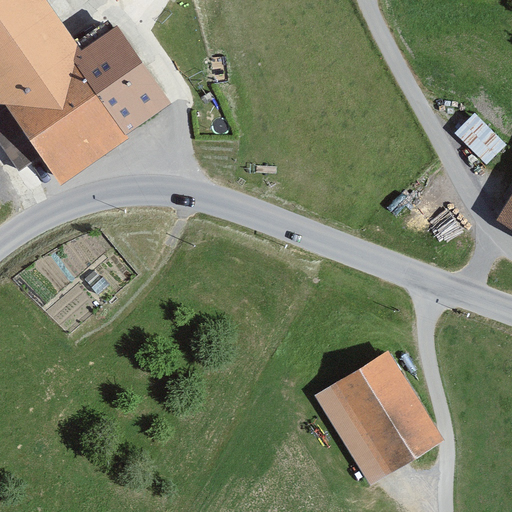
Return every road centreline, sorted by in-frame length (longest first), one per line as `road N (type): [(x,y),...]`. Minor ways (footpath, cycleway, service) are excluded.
road 1 (tertiary): [(466,289),(213,197),(111,193),(0,245)]
road 2 (track): [(433,277),(418,337),(445,427),(445,511)]
road 3 (unclassified): [(468,194),(367,0)]
